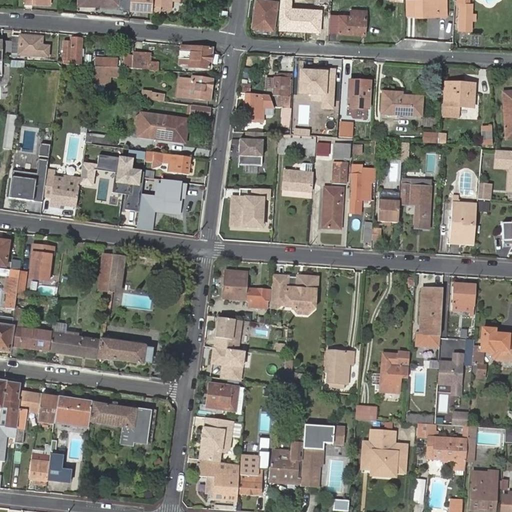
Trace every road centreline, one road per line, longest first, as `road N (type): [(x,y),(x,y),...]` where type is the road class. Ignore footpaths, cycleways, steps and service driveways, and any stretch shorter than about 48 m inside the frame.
road 1 (residential): [(511,268),(207,249)]
road 2 (residential): [(511,59),(235,40)]
road 3 (residential): [(235,40),(0,19)]
road 4 (residential): [(235,40),(207,249)]
road 5 (residential): [(207,249),(0,218)]
road 6 (residential): [(0,367),(184,394)]
road 7 (residential): [(207,249),(184,394)]
road 8 (residential): [(130,511),(0,498)]
